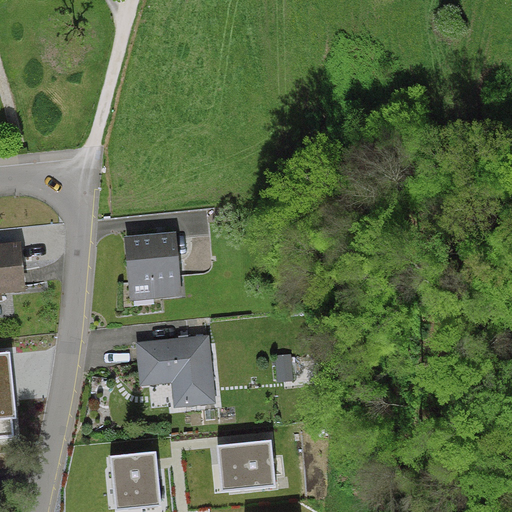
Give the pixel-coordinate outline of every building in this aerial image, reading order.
[(130,300),(177,295),(172,240),(125,245),(130,300)] [(0,291),(19,290),(15,251),(0,252),(0,291)] [(211,404),(205,340),(136,347),(140,386),(177,382),(180,407),(211,404)] [(269,443),(220,447),(224,488),(273,483),(269,443)] [(158,503),(153,454),(113,458),(118,507),(158,503)]
